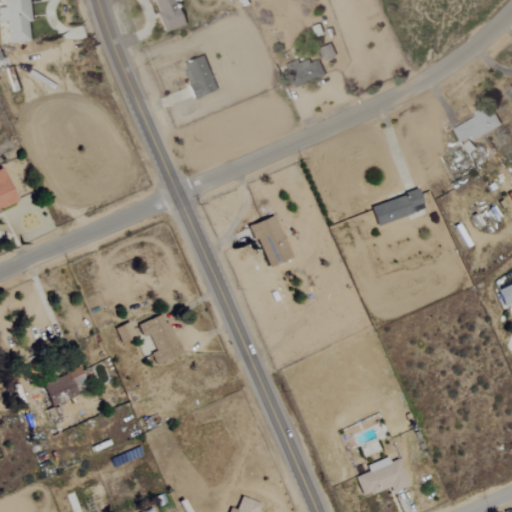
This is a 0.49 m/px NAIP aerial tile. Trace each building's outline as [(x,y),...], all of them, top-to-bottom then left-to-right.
[(29,42),(25,0),(1,0),(3,8),(0,8),(0,23),(4,23),(6,44),(29,42)] [(182,26),(173,1),(176,0),(152,0),(164,32),(182,26)] [(320,61),(331,58),(328,45),(317,48),(320,61)] [(192,100),(213,91),(200,57),(179,65),(192,100)] [(314,57),(284,67),(291,88),(321,78),(314,57)] [(448,127),(456,145),(497,128),(489,110),(478,115),(448,127)] [(0,208),(15,203),(0,168),(0,167),(0,208)] [(376,227),(423,209),(416,190),(369,207),(376,227)] [(248,226),(266,268),(290,258),(272,216),(248,226)] [(503,307),(511,303),(511,284),(497,291),(503,307)] [(180,354),(161,314),(135,326),(141,338),(147,336),(154,351),(149,354),(155,366),(180,354)] [(134,337),(127,323),(114,329),(121,343),(134,337)] [(76,396),(72,386),(83,382),(78,369),(40,384),(49,407),(76,396)] [(390,493),(407,487),(397,459),(388,463),(386,458),(364,466),(366,473),(353,477),(361,498),(388,488),(390,493)] [(256,511),(259,504),(239,497),(233,511),(256,511)]
